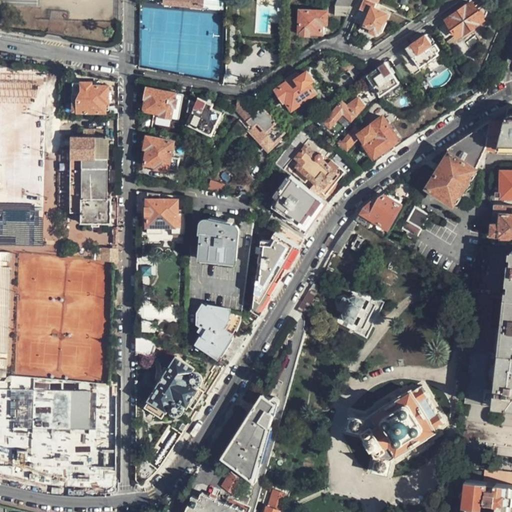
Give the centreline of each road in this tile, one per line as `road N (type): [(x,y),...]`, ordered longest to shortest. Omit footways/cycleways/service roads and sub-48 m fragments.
road 1 (residential): [(127,497),(149,496),(178,478),(351,203),(511,92)]
road 2 (residential): [(129,68),(127,497)]
road 3 (residential): [(129,68),(253,93),(330,42)]
road 4 (unknown): [(254,511),(282,440),(295,325),(286,302)]
road 5 (residential): [(330,42),(373,54),(456,0)]
road 6 (residential): [(0,44),(129,68)]
road 7 (residential): [(0,489),(73,502),(127,497)]
